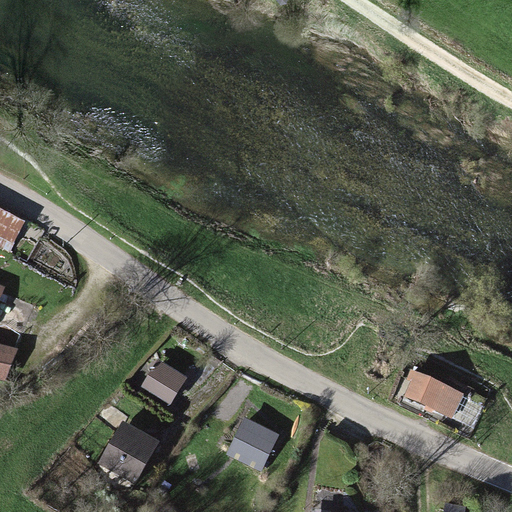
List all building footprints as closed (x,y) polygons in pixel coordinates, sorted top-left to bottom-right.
[(23,222),(0,210),(0,246),(9,250),(23,222)] [(157,373),(144,395),(167,410),(181,388),(157,373)] [(465,403),(410,379),(400,403),(454,427),(465,403)] [(243,430),(234,453),(266,465),(274,442),(243,430)] [(126,437),(107,469),(139,487),(158,455),(126,437)]
